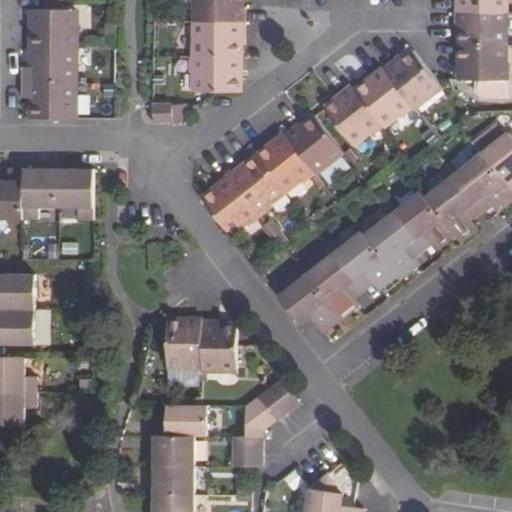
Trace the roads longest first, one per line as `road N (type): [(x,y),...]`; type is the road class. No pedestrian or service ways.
road 1 (residential): [(159,174),(345,20),(424,18)]
road 2 (residential): [(159,174),(318,383)]
road 3 (residential): [(318,383),(511,235)]
road 4 (residential): [(0,139),(121,140),(159,174)]
road 5 (residential): [(339,410),(416,511)]
